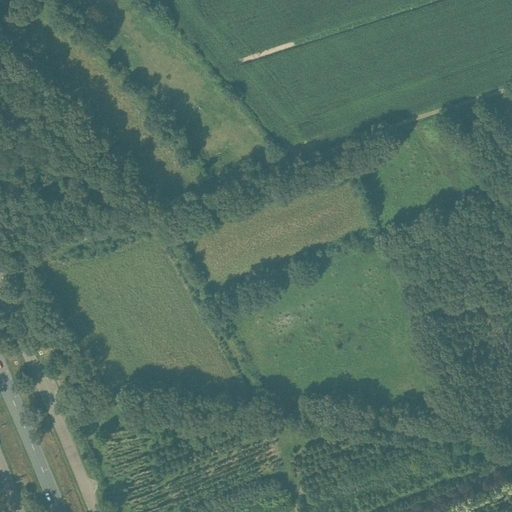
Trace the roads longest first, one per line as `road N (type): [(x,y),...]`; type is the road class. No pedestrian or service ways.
road 1 (unclassified): [(101,511),(0,284)]
road 2 (secondary): [(58,511),(0,377)]
